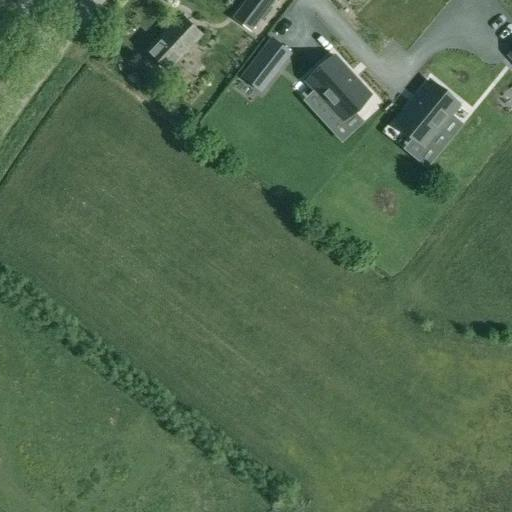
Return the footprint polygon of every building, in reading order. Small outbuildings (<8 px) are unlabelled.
[(248,0),(243,6),(259,18),(273,0),(248,0)] [(181,17),(147,53),(167,72),(201,36),(181,17)] [(261,93),(291,53),(271,38),(241,77),(261,93)] [(350,113),(353,110),(356,107),(370,96),(334,57),(321,68),(318,71),(317,71),(314,74),(315,74),(307,81),(314,89),(335,112),(342,120),(350,113)] [(431,138),(451,114),(458,106),(450,99),(450,98),(447,95),(446,96),(443,93),(430,82),(396,123),(413,137),(416,140),(417,139),(424,146),(431,138)]
